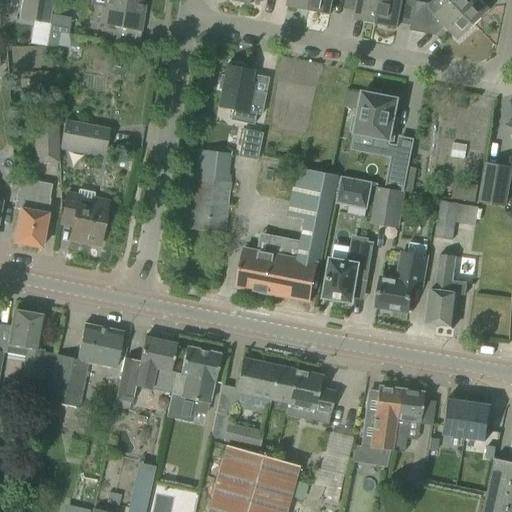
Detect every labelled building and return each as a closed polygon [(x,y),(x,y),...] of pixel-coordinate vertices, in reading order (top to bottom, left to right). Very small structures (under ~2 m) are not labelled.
[(21,0),(18,20),(49,25),(52,0),(21,0)] [(92,0),(91,5),(100,7),(97,25),(120,29),(140,32),(144,12),(145,4),(141,4),(141,0),(92,0)] [(287,0),(287,7),(308,11),(310,0),(287,0)] [(310,0),(308,11),(329,15),(332,0),(310,0)] [(357,0),(354,20),(375,24),(379,0),(357,0)] [(401,5),(414,7),(415,2),(415,0),(379,0),(375,24),(397,28),(401,5)] [(415,2),(414,7),(409,31),(425,34),(426,30),(433,31),(441,23),(458,41),(474,26),(449,0),(449,1),(448,0),(432,0),(428,4),(415,2)] [(449,0),(474,26),(489,10),(479,0),(449,0)] [(51,15),(45,47),(56,47),(58,34),(67,35),(70,18),(51,15)] [(265,96),(251,94),(252,87),(249,86),(252,74),(241,72),(242,69),(229,66),(228,69),(225,69),(223,79),(220,79),(217,92),(220,92),(217,110),(231,113),(229,121),(253,125),(255,117),(260,118),(265,96)] [(27,73),(29,89),(53,88),(51,73),(27,73)] [(354,135),(376,139),(373,154),(386,157),(389,141),(393,142),(397,120),(393,119),(397,100),(381,97),(380,91),(368,89),(364,95),(362,94),(361,95),(358,111),(357,118),(353,118),(350,133),(354,133),(354,135)] [(347,92),(343,109),(358,111),(361,95),(347,92)] [(33,120),(33,164),(58,163),(58,119),(33,120)] [(64,121),(59,150),(88,155),(89,152),(104,155),(109,129),(64,121)] [(257,161),(262,134),(242,130),(237,157),(257,161)] [(225,176),(228,156),(199,150),(189,230),(223,234),(226,214),(230,177),(225,176)] [(391,157),(386,187),(388,188),(404,192),(409,161),(391,157)] [(477,203),(505,208),(511,168),(511,167),(484,163),(477,203)] [(302,220),(298,241),(269,236),(266,252),(243,248),(236,288),(310,302),(317,266),(319,266),(337,176),(298,169),(288,218),(302,220)] [(19,210),(17,224),(13,243),(41,249),(48,213),(47,213),(50,199),(36,196),(33,210),(29,210),(35,181),(18,177),(13,209),(19,210)] [(335,204),(349,207),(351,198),(368,202),(372,183),(341,177),(335,204)] [(388,188),(386,187),(385,189),(377,188),(371,223),(397,228),(404,192),(388,188)] [(72,226),(69,240),(99,246),(107,202),(94,200),(95,194),(78,190),(77,194),(67,192),(60,223),(72,226)] [(434,238),(452,241),(455,224),(474,227),(478,207),(440,201),(434,238)] [(376,307),(408,312),(412,285),(422,286),(427,256),(425,256),(427,246),(409,243),(407,253),(400,252),(395,279),(381,277),(376,307)] [(324,298),(338,300),(339,297),(352,299),(357,272),(368,273),(372,248),(359,246),(354,263),(330,259),(324,298)] [(426,324),(454,327),(458,295),(465,296),(466,283),(452,282),(455,257),(439,255),(433,290),(430,290),(426,324)] [(8,341),(6,354),(23,357),(20,378),(38,381),(44,350),(37,349),(40,336),(43,316),(14,311),(11,327),(8,341)] [(45,401),(78,408),(87,365),(115,370),(123,333),(83,325),(76,359),(55,355),(45,401)] [(114,401),(131,403),(134,387),(150,390),(154,370),(170,373),(176,345),(144,338),(139,361),(123,358),(114,401)] [(180,398),(208,404),(213,383),(214,383),(220,355),(186,347),(180,374),(175,373),(170,394),(180,396),(180,398)] [(234,393),(287,404),(294,371),(241,359),(234,393)] [(294,371),(287,404),(285,416),(327,425),(334,392),(318,389),(321,376),(294,371)] [(354,446),(351,461),(385,467),(389,450),(392,451),(399,390),(377,387),(377,392),(368,391),(361,447),(354,446)] [(399,390),(392,451),(403,452),(408,421),(417,422),(419,422),(423,393),(423,392),(422,392),(422,393),(400,390),(399,390)] [(447,400),(442,435),(464,439),(469,403),(447,400)] [(469,403),(464,439),(486,442),(491,406),(469,403)] [(224,441),(260,448),(263,433),(227,425),(224,441)] [(428,451),(436,452),(437,440),(429,439),(428,451)] [(206,511),(285,511),(298,466),(225,446),(206,511)] [(493,460),(494,447),(487,446),(485,459),(493,460)] [(482,511),(511,511),(511,463),(494,459),(482,511)] [(138,465),(132,493),(148,497),(155,469),(138,465)]
